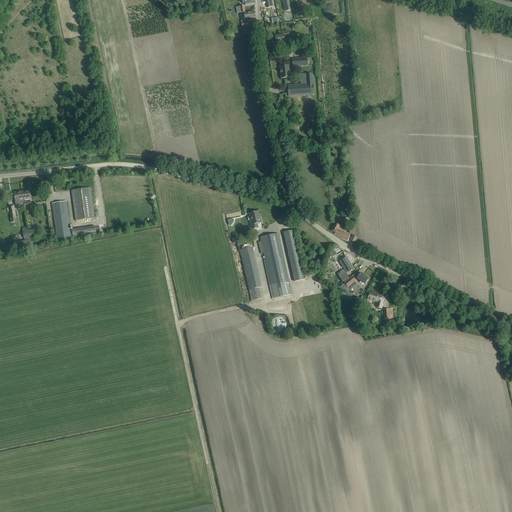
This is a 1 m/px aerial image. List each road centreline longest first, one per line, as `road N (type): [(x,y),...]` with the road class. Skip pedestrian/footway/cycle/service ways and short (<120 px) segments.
road 1 (unclassified): [(511,328),(338,243),(295,207),(265,75),(258,0)]
road 2 (track): [(292,202),(129,164),(62,168)]
